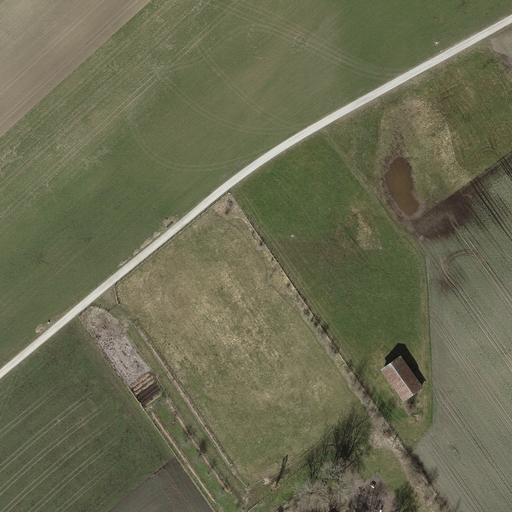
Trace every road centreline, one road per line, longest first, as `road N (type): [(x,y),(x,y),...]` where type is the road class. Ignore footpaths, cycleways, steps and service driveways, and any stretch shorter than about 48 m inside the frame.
road 1 (track): [(511,18),(273,152),(0,374)]
road 2 (track): [(322,121),(423,262),(429,412)]
